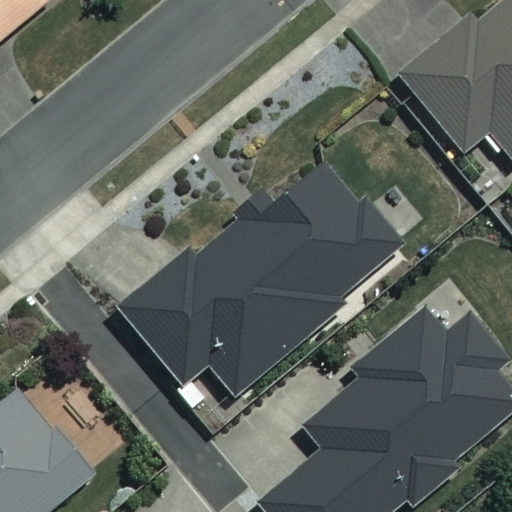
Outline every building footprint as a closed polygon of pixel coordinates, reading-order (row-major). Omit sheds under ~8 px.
[(0,0),(0,34),(41,0),(0,0)] [(511,0),(499,0),(404,85),(460,148),(483,127),(511,159),(511,0)] [(396,247),(323,157),(196,259),(190,251),(116,310),(175,383),(202,362),(229,395),(337,308),(331,300),(396,247)] [(303,422),(311,432),(305,436),(318,452),(256,502),(263,511),(392,511),(511,415),(511,381),(497,362),(506,354),(473,312),(454,327),(433,301),(355,365),(362,374),(303,422)] [(0,511),(44,511),(88,476),(17,389),(0,402),(0,511)]
